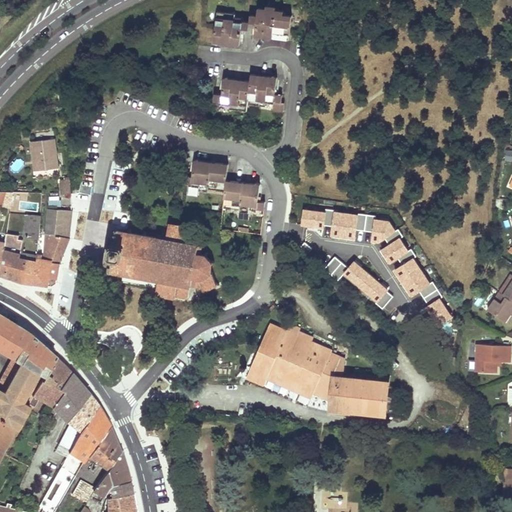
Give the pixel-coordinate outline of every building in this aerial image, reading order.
[(250,15),(249,22),(253,23),(256,23),(254,36),(258,40),(260,37),(288,40),(290,27),(291,16),(283,15),(283,11),(275,10),(276,7),(266,5),(265,9),(258,8),(257,12),(256,16),(250,15)] [(234,45),(240,46),(240,43),(241,29),(244,29),(248,30),(249,22),(242,22),(234,20),(234,17),(235,14),(216,11),(214,28),(213,42),(218,43),(234,45)] [(265,103),(274,104),(274,102),(281,102),(282,95),(277,95),(274,94),(276,80),(276,77),(272,77),(255,75),(251,74),(250,80),(249,81),(247,105),(265,107),(265,103)] [(246,112),(247,105),(249,81),(245,81),(228,79),(223,78),(223,79),(223,80),(221,95),(218,94),(214,94),(213,101),(220,102),(220,105),(228,106),(228,110),(246,112)] [(274,102),(274,104),(273,111),(283,113),(284,103),(281,102),(274,102)] [(57,169),(54,139),(31,142),(34,172),(57,169)] [(207,190),(224,192),(226,181),(228,164),(223,164),(216,163),(199,161),(198,158),(194,160),(193,163),(192,176),(190,176),(189,176),(185,176),(184,184),(190,184),(190,188),(199,189),(198,191),(207,192),(207,190)] [(59,180),(62,203),(71,202),(71,199),(71,194),(69,179),(59,180)] [(226,181),(224,192),(222,208),(239,210),(239,212),(249,213),(249,211),(256,212),(257,209),(263,210),(264,202),(261,202),(258,201),(260,188),(260,184),(257,182),(254,184),(238,182),(231,181),(226,181)] [(14,191),(7,191),(3,206),(7,206),(11,207),(14,191)] [(53,235),(56,209),(48,208),(46,234),(53,235)] [(72,212),(56,209),(53,235),(46,234),(44,257),(43,261),(51,262),(59,263),(69,238),(72,212)] [(302,209),(299,228),(324,232),(325,225),(331,226),(330,236),(355,240),(357,230),(372,232),(370,242),(381,244),(386,241),(388,245),(380,250),(390,266),(398,261),(401,266),(391,271),(410,299),(415,295),(436,327),(451,317),(439,299),(443,296),(434,283),(431,285),(413,259),(416,257),(412,252),(409,254),(399,239),(402,236),(399,231),(397,232),(389,221),(375,219),(375,217),(325,210),(325,213),(302,209)] [(249,213),(239,212),(238,220),(248,221),(249,213)] [(41,216),(33,215),(25,214),(22,237),(39,239),(41,216)] [(4,221),(0,240),(0,242),(1,243),(0,246),(0,245),(0,273),(0,274),(7,233),(9,222),(4,221)] [(216,284),(218,283),(217,280),(216,281),(212,272),(212,270),(210,270),(211,262),(214,262),(213,259),(210,259),(206,255),(207,252),(205,251),(204,253),(199,252),(200,245),(197,245),(197,241),(196,240),(196,236),(190,235),(189,239),(186,239),(185,242),(183,241),(185,227),(167,223),(164,235),(156,234),(155,237),(144,235),(145,232),(142,231),(142,235),(130,233),(131,229),(127,229),(126,233),(117,231),(117,230),(114,229),(112,237),(109,236),(104,262),(109,263),(108,270),(110,270),(110,269),(122,271),(121,274),(124,275),(125,272),(140,275),(139,278),(142,278),(143,276),(156,278),(155,281),(157,281),(155,293),(174,297),(174,293),(187,295),(189,286),(190,286),(190,284),(194,285),(194,283),(199,284),(202,287),(200,288),(201,290),(200,290),(202,293),(204,292),(204,291),(206,289),(205,288),(215,283),(216,284)] [(21,282),(33,284),(37,255),(21,253),(23,240),(18,239),(19,236),(7,233),(0,274),(4,275),(5,272),(16,275),(18,281),(19,281),(21,282)] [(33,284),(47,286),(51,262),(43,261),(40,260),(41,257),(41,256),(37,255),(33,284)] [(347,267),(334,256),(324,268),(338,280),(343,274),(383,308),(393,297),(387,292),(389,290),(354,259),(347,267)] [(51,262),(47,286),(52,286),(57,283),(60,264),(59,263),(51,262)] [(5,272),(4,275),(18,281),(16,275),(5,272)] [(511,281),(503,295),(511,300),(511,281)] [(511,311),(511,300),(503,295),(499,292),(487,310),(505,322),(510,315),(511,311)] [(118,310),(117,331),(154,333),(155,313),(118,310)] [(61,390),(59,389),(70,373),(71,372),(56,358),(36,340),(31,336),(26,332),(20,328),(15,324),(9,320),(4,317),(0,314),(0,352),(11,358),(0,378),(0,456),(2,452),(5,453),(33,404),(36,398),(47,404),(52,408),(61,390)] [(286,331),(270,323),(260,346),(262,347),(264,348),(271,331),(284,336),(286,331)] [(264,348),(262,347),(260,346),(249,370),(267,377),(291,388),(295,380),(304,384),(300,392),(312,397),(313,394),(315,388),(330,394),(330,401),(329,408),(386,413),(389,380),(343,376),(344,373),(344,358),(331,353),(332,351),(320,346),(319,348),(310,344),(311,342),(297,335),(286,331),(284,336),(271,331),(264,348)] [(297,335),(311,342),(313,338),(299,332),(297,335)] [(474,371),(485,372),(496,373),(497,362),(510,362),(511,346),(476,344),(475,360),(474,371)] [(267,377),(249,370),(246,377),(264,385),(267,377)] [(70,373),(59,389),(61,390),(68,393),(76,379),(74,376),(70,373)] [(68,393),(61,390),(52,408),(56,411),(61,415),(65,421),(88,393),(81,385),(76,379),(68,393)] [(291,388),(300,392),(304,384),(295,380),(291,388)] [(313,394),(330,401),(330,394),(315,388),(313,394)] [(92,399),(88,393),(65,421),(69,424),(59,444),(70,449),(79,432),(97,405),(92,399)] [(104,416),(97,405),(79,432),(70,449),(66,457),(62,464),(68,467),(75,459),(82,464),(88,456),(108,427),(109,426),(104,416)] [(329,412),(385,418),(386,413),(329,408),(329,412)] [(113,438),(108,427),(88,456),(107,469),(119,452),(113,438)] [(70,449),(59,444),(55,451),(66,457),(70,449)] [(120,451),(119,452),(107,469),(94,488),(92,490),(103,496),(106,498),(107,498),(111,497),(109,487),(111,484),(129,480),(126,470),(120,451)] [(509,468),(508,485),(503,485),(503,502),(511,502),(511,468),(509,468)] [(91,491),(92,490),(94,488),(80,480),(72,494),(86,501),(91,491)] [(109,487),(111,497),(131,493),(132,492),(130,485),(129,480),(111,484),(109,487)] [(134,511),(131,493),(111,497),(107,498),(107,510),(106,511),(134,511)] [(0,504),(0,511),(26,511),(9,507),(11,504),(6,503),(5,506),(0,504)]
